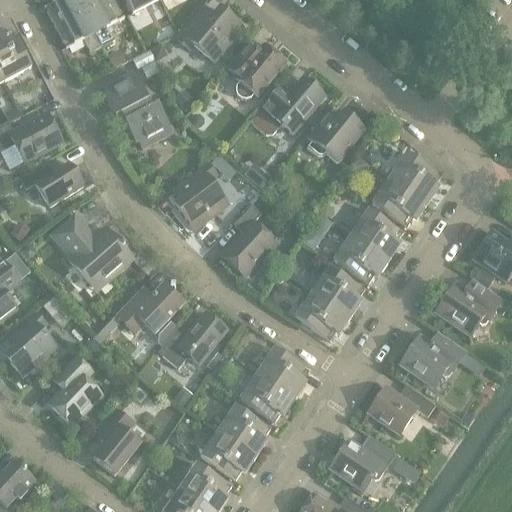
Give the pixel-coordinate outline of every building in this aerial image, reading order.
[(102,51),(75,0),(65,0),(44,11),(66,53),(82,44),(89,57),(102,51)] [(115,44),(108,30),(124,22),(112,0),(75,0),(102,51),(115,44)] [(159,3),(158,0),(123,0),(132,17),(159,3)] [(214,65),(242,31),(219,13),(213,20),(204,12),(178,44),(189,52),(193,48),(214,65)] [(0,77),(4,85),(31,71),(11,33),(2,38),(0,35),(0,34),(0,77)] [(258,56),(248,48),(227,72),(238,81),(236,83),(239,86),(236,90),(236,95),(237,99),(241,103),(246,103),(250,102),(254,98),(257,101),(285,67),(264,49),(258,56)] [(119,54),(107,60),(113,71),(125,65),(119,54)] [(172,136),(157,108),(152,111),(133,76),(103,92),(107,99),(104,101),(115,122),(120,119),(135,147),(138,145),(142,152),(172,136)] [(292,138),(321,104),(299,85),(288,98),(279,90),(249,125),(265,139),(272,139),(281,129),(292,138)] [(337,123),(328,115),(306,142),(311,146),(306,151),(307,152),(316,159),(318,160),(321,160),(324,160),(326,158),(337,167),(365,134),(343,116),(337,123)] [(195,119),(192,123),(192,129),(196,132),(201,132),(205,128),(204,123),(200,119),(195,119)] [(0,132),(0,156),(14,148),(24,166),(63,146),(49,120),(31,129),(30,127),(14,136),(10,127),(0,132)] [(436,189),(441,180),(406,156),(389,182),(427,208),(439,191),(436,189)] [(53,176),(47,166),(19,183),(26,193),(35,188),(50,211),(83,190),(68,166),(53,176)] [(194,234),(226,209),(208,185),(216,179),(208,168),(174,194),(181,203),(175,208),(194,234)] [(427,208),(389,182),(372,207),(407,231),(413,223),(416,225),(427,208)] [(261,217),(252,208),(233,228),(242,237),(221,259),(244,280),(276,247),(253,226),(261,217)] [(403,237),(368,213),(350,239),(389,265),(400,248),(397,246),(403,237)] [(94,242),(74,220),(53,239),(72,261),(69,264),(96,294),(131,262),(105,232),(94,242)] [(20,224),(12,237),(21,243),(29,231),(20,224)] [(511,251),(490,237),(472,263),(505,286),(511,275),(511,251)] [(389,265),(350,239),(333,264),(368,288),(374,280),(377,282),(389,265)] [(30,248),(22,255),(28,262),(34,258),(34,253),(30,248)] [(5,298),(19,287),(3,266),(0,268),(0,326),(17,314),(5,298)] [(362,305),(358,303),(364,294),(329,270),(312,296),(350,322),(362,305)] [(482,271),(474,282),(487,291),(495,280),(482,271)] [(481,329),(485,329),(502,304),(478,287),(472,296),(467,297),(455,289),(436,316),(470,339),(478,327),(481,329)] [(162,289),(146,306),(137,297),(116,319),(135,338),(144,328),(155,338),(182,309),(162,289)] [(273,293),(268,301),(275,307),(279,301),(278,297),(273,293)] [(350,322),(312,296),(294,321),(330,345),(336,336),(339,339),(350,322)] [(199,369),(226,334),(205,317),(187,338),(178,331),(157,356),(178,373),(188,360),(199,369)] [(39,333),(45,328),(36,318),(9,341),(17,350),(5,361),(23,381),(56,351),(39,333)] [(465,356),(443,340),(437,349),(433,350),(419,341),(401,368),(434,390),(442,379),(445,381),(449,380),(465,356)] [(309,376),(274,352),(256,377),(295,403),(306,386),(303,384),(309,376)] [(92,376),(76,361),(58,381),(67,389),(48,408),(72,430),(101,399),(85,383),(92,376)] [(295,403),(256,377),(239,403),(275,427),(280,418),(283,420),(295,403)] [(182,390),(172,404),(183,412),(193,399),(182,390)] [(435,410),(410,393),(403,403),(385,391),(368,417),(399,439),(416,414),(427,421),(435,410)] [(267,444),(264,442),(270,433),(235,409),(218,435),(256,461),(267,444)] [(125,437),(133,427),(116,414),(98,436),(108,443),(93,462),(114,479),(139,448),(125,437)] [(437,414),(432,422),(442,429),(448,421),(437,414)] [(467,416),(461,424),(468,429),(474,421),(467,416)] [(256,461),(218,435),(200,460),(236,484),(241,476),(245,478),(256,461)] [(395,459),(373,444),(367,453),(362,454),(349,444),(330,472),(363,494),(371,483),(374,485),(378,484),(395,459)] [(38,489),(24,476),(26,474),(23,472),(21,474),(14,467),(0,481),(0,505),(6,511),(16,500),(22,506),(38,489)] [(221,511),(228,502),(225,499),(231,491),(196,467),(179,492),(207,511),(221,511)] [(207,511),(179,492),(165,511),(207,511)] [(337,511),(314,496),(303,511),(362,511),(345,501),(337,511)]
